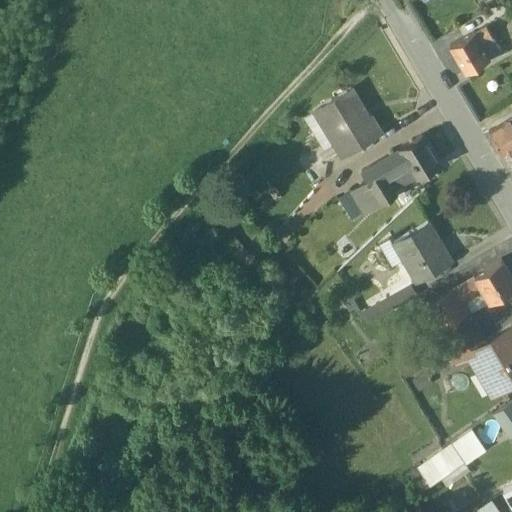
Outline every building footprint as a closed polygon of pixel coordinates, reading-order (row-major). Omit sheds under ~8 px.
[(438,0),(417,0),(420,3),(420,10),(425,14),(431,14),(436,10),(436,3),(438,0)] [(487,41),(475,48),(482,60),(494,53),(487,41)] [(475,48),(451,62),(466,89),(491,74),(482,60),(475,48)] [(494,53),(482,60),(491,74),(503,67),(496,57),(494,53)] [(369,133),(351,104),(332,116),(332,115),(316,125),(317,127),(335,156),(344,171),(382,148),(372,131),(369,133)] [(335,156),(317,127),(306,133),(324,163),(335,156)] [(511,134),(490,149),(503,170),(511,164),(511,134)] [(424,151),(363,188),(369,198),(383,220),(398,210),(396,207),(441,179),(424,151)] [(511,164),(503,170),(511,182),(511,164)] [(369,198),(341,215),(354,236),(366,229),(366,230),(383,220),(369,198)] [(453,276),(430,237),(396,257),(419,296),(453,276)] [(258,281),(224,245),(216,253),(250,289),(258,281)] [(511,290),(502,275),(475,291),(482,303),(490,316),(511,302),(511,290)] [(475,291),(454,303),(462,315),(482,303),(475,291)] [(412,299),(384,315),(391,326),(419,310),(412,299)] [(454,303),(430,317),(444,341),(445,343),(470,328),(462,315),(454,303)] [(470,328),(445,343),(444,341),(438,345),(448,362),(479,344),(470,328)] [(511,342),(487,357),(469,368),(470,369),(493,408),(511,396),(511,342)] [(479,344),(448,362),(457,377),(470,369),(469,368),(487,357),(479,344)] [(390,393),(379,379),(367,387),(378,402),(390,393)] [(441,414),(435,404),(426,410),(432,420),(441,414)] [(511,415),(494,428),(510,449),(511,447),(511,415)] [(489,465),(475,445),(439,469),(450,485),(466,475),(469,479),(489,465)] [(439,469),(418,483),(430,500),(450,485),(439,469)]
